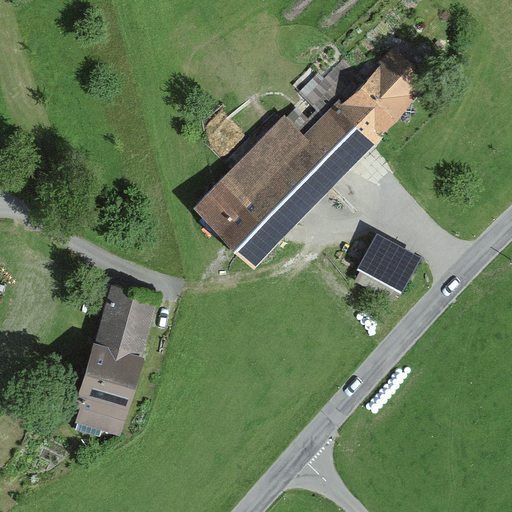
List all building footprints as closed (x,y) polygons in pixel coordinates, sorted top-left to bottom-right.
[(408,93),(407,92),(419,80),(391,51),(363,79),(345,97),(374,126),(408,93)] [(256,251),(378,130),(374,126),(345,97),(363,79),(343,59),(304,97),(315,109),(297,126),(286,115),(202,198),(256,251)] [(358,264),(398,286),(414,257),(374,235),(358,264)] [(94,343),(134,354),(150,295),(110,284),(94,343)] [(74,417),(111,429),(134,354),(94,343),(93,342),(74,402),(79,403),(74,417)]
